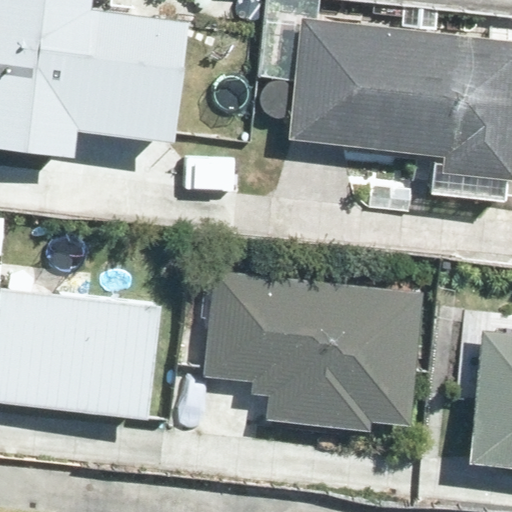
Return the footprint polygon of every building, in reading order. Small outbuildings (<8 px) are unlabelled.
[(98,28),(100,0),(0,0),(0,157),(83,166),(94,65),(119,69),(123,32),(98,28)] [(183,15),(174,93),(227,100),(235,22),(183,15)] [(511,48),(306,25),(292,146),(443,164),(440,205),(507,211),(509,190),(511,190),(511,48)] [(411,426),(414,394),(423,293),(211,274),(202,375),(249,379),(248,399),(272,401),(270,426),(366,435),(367,422),(411,426)] [(156,302),(0,290),(0,407),(148,418),(156,302)] [(476,470),(511,474),(511,330),(511,341),(492,339),(476,470)]
